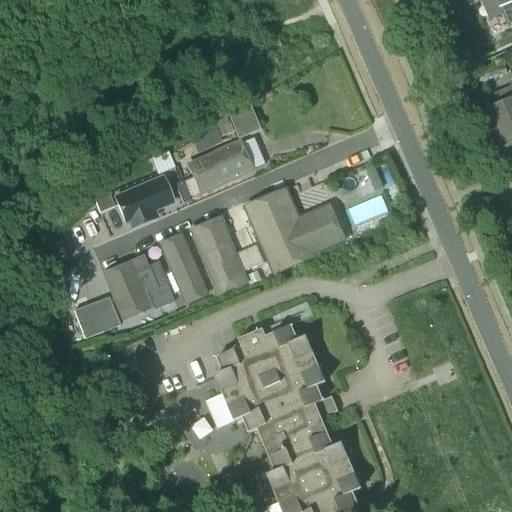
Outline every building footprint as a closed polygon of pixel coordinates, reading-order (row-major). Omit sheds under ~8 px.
[(511,24),(511,0),(479,0),(489,21),(502,16),(507,26),(511,24)] [(511,78),(508,80),(511,88),(511,99),(488,109),(505,149),(511,145),(511,78)] [(245,136),(266,127),(257,104),(235,113),(245,136)] [(211,128),(213,132),(217,130),(221,138),(234,132),(229,121),(211,128)] [(223,143),(221,138),(217,130),(213,132),(193,141),(198,153),(223,143)] [(255,170),(243,141),(190,163),(202,192),(255,170)] [(374,167),(366,171),(375,192),(383,189),(374,167)] [(191,199),(199,196),(192,179),(184,182),(191,199)] [(167,180),(114,202),(126,230),(179,207),(167,180)] [(183,203),(191,199),(184,182),(175,185),(183,203)] [(286,192),(244,211),(271,279),(349,245),(331,209),(300,222),(286,192)] [(110,199),(96,205),(100,214),(114,208),(110,199)] [(249,286),(221,219),(192,231),(220,298),(249,286)] [(207,298),(182,238),(163,246),(188,305),(207,298)] [(258,246),(247,250),(255,269),(265,264),(258,246)] [(244,273),(255,269),(247,250),(236,255),(244,273)] [(147,267),(149,273),(156,290),(166,286),(168,285),(159,262),(147,267)] [(146,309),(129,266),(102,276),(119,320),(146,309)] [(249,285),(261,280),(257,273),(246,277),(249,285)] [(163,307),(173,302),(166,286),(156,290),(163,307)] [(156,290),(147,293),(154,311),(163,307),(156,290)] [(76,313),(85,338),(102,332),(93,307),(76,313)] [(299,342),(293,327),(265,338),(262,331),(238,341),(241,349),(217,359),(223,374),(215,377),(233,422),(242,419),(248,434),(257,430),(275,473),(268,476),(282,511),(350,511),(359,509),(352,493),(360,490),(342,445),(334,449),(321,419),(330,415),(317,388),(325,383),(307,338),(299,342)] [(204,414),(206,399),(190,397),(189,413),(204,414)]
